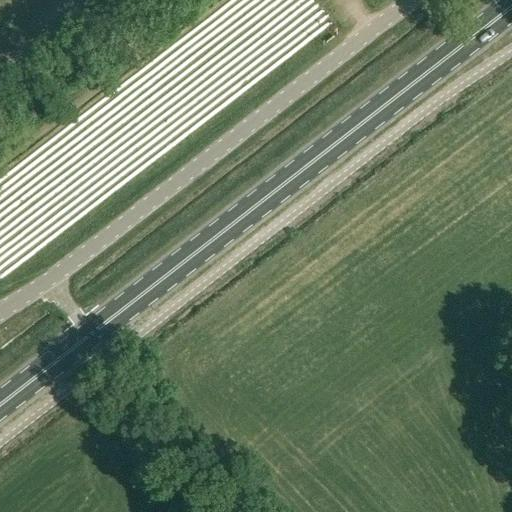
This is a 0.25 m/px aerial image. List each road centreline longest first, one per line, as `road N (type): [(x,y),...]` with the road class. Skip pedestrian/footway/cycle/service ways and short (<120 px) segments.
road 1 (primary): [(0,407),(511,8)]
road 2 (unclassified): [(0,305),(397,0)]
road 3 (track): [(42,272),(240,511)]
